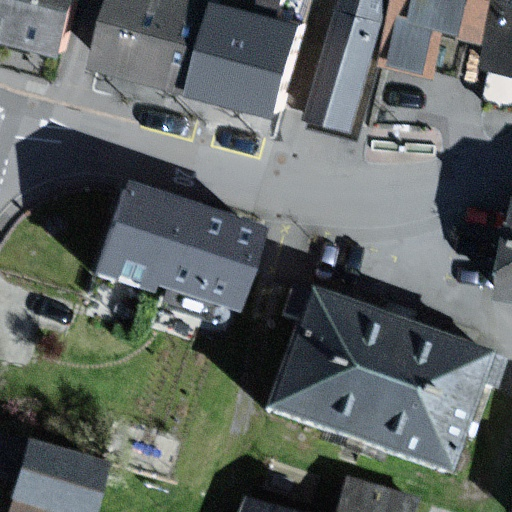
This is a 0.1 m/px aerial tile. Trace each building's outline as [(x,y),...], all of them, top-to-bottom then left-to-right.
[(77,0),(0,0),(0,26),(64,45),(77,0)] [(197,82),(219,0),(125,0),(110,58),(197,82)] [(245,0),(245,2),(239,0),(219,0),(197,82),(209,85),(287,106),(311,18),(315,0),(245,0)] [(358,123),(392,0),(350,0),(318,112),(358,123)] [(490,33),(497,0),(408,0),(394,58),(439,69),(450,23),(490,33)] [(511,0),(498,57),(511,60),(511,0)] [(129,185),(99,272),(151,290),(155,277),(236,305),(261,231),(129,185)] [(484,356),(316,297),(279,404),(447,463),(484,356)] [(83,511),(98,468),(32,445),(13,501),(17,502),(46,511),(83,511)] [(337,511),(283,511),(249,498),(243,511),(392,511),(397,500),(351,480),(337,511)] [(46,511),(17,502),(13,511),(46,511)]
